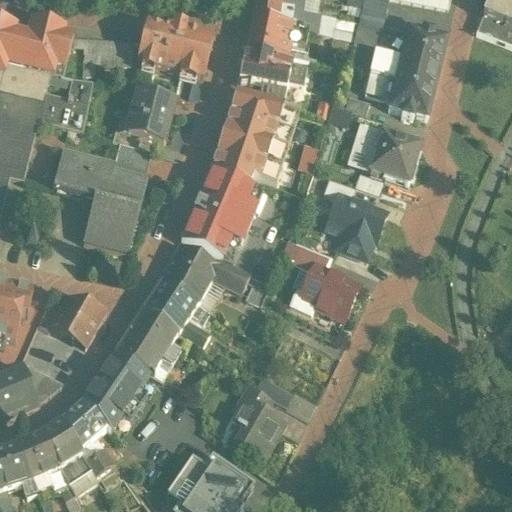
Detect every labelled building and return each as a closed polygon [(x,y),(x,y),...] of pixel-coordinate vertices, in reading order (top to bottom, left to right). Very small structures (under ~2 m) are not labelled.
[(298,0),(255,0),(252,25),(294,31),(308,36),(317,39),(319,20),(303,17),(305,1),(298,0)] [(390,0),(365,0),(363,8),(365,8),(360,30),(382,35),(390,2),(390,0)] [(450,0),(390,0),(390,2),(448,15),(450,0)] [(511,0),(491,0),(482,22),(483,22),(511,33),(511,0)] [(334,22),(319,20),(317,39),(332,42),(334,22)] [(511,33),(483,22),(476,39),(511,52),(511,33)] [(0,226),(10,186),(23,189),(38,129),(80,139),(82,140),(93,90),(73,87),(63,85),(74,40),(65,38),(66,34),(31,25),(28,39),(16,36),(17,32),(0,27),(0,226)] [(294,31),(252,25),(245,58),(286,66),(289,51),(305,54),(308,36),(294,31)] [(172,37),(146,30),(143,45),(136,70),(138,71),(142,72),(141,74),(143,75),(143,72),(153,74),(152,77),(154,77),(154,75),(180,81),(180,84),(181,84),(182,81),(195,84),(194,87),(196,88),(196,85),(201,86),(203,87),(214,43),(173,32),(172,37)] [(360,30),(359,30),(351,63),(373,69),(375,58),(377,58),(382,35),(360,30)] [(406,42),(382,35),(377,58),(401,64),(406,42)] [(434,38),(423,35),(422,39),(408,35),(406,42),(401,64),(398,75),(437,85),(447,45),(433,41),(434,38)] [(133,48),(85,45),(82,81),(94,83),(95,67),(131,69),(133,48)] [(286,66),(245,58),(236,103),(276,113),(280,92),(286,66)] [(377,58),(375,58),(373,69),(398,75),(401,64),(377,58)] [(373,69),(351,63),(348,73),(370,79),(373,69)] [(398,75),(373,69),(370,79),(365,99),(390,106),(398,75)] [(437,85),(398,75),(390,106),(388,115),(402,119),(401,122),(412,125),(413,122),(427,125),(437,85)] [(330,99),(313,95),(312,100),(280,92),(276,113),(323,125),(330,99)] [(175,106),(138,97),(127,140),(127,141),(141,144),(163,150),(175,106)] [(369,108),(348,102),(344,116),(365,122),(369,108)] [(276,113),(236,103),(226,139),(278,155),(282,141),(271,138),(273,129),(319,139),(323,125),(276,113)] [(365,122),(344,116),(341,128),(362,135),(365,122)] [(141,144),(127,141),(127,140),(116,137),(112,150),(120,151),(138,156),(141,144)] [(420,151),(381,138),(369,177),(408,190),(410,185),(412,185),(416,171),(414,170),(420,151)] [(278,155),(226,139),(211,177),(251,193),(260,168),(285,176),(286,174),(292,159),(278,155)] [(138,156),(120,151),(114,172),(116,173),(115,179),(144,186),(151,159),(138,156)] [(114,172),(63,159),(53,198),(94,209),(83,251),(128,263),(147,187),(144,186),(115,179),(116,173),(114,172)] [(312,166),(292,159),(286,174),(307,180),(312,166)] [(251,193),(211,177),(196,213),(233,229),(237,221),(256,230),(263,214),(244,206),(249,192),(251,193)] [(338,190),(317,183),(313,195),(333,202),(338,190)] [(298,187),(291,207),(297,209),(304,190),(298,187)] [(386,219),(340,202),(327,235),(342,241),(336,255),(367,266),(373,248),(375,249),(386,219)] [(233,229),(196,213),(181,250),(218,265),(230,238),(233,229)] [(256,230),(237,221),(233,229),(230,238),(250,247),(257,231),(256,230)] [(39,242),(27,239),(25,251),(36,254),(39,242)] [(332,264),(299,251),(290,270),(312,280),(315,272),(326,277),(332,264)] [(219,273),(179,253),(161,290),(198,312),(211,288),(219,273)] [(251,281),(221,267),(219,273),(211,288),(240,301),(248,288),(251,281)] [(326,277),(315,272),(312,280),(304,298),(299,307),(314,314),(343,327),(360,293),(326,277)] [(270,290),(251,281),(248,288),(252,290),(245,305),(261,311),(270,290)] [(198,312),(161,290),(142,319),(179,342),(188,327),(198,312)] [(314,314),(299,307),(304,298),(297,295),(290,311),(311,320),(314,314)] [(106,318),(68,304),(58,321),(48,315),(40,333),(48,338),(85,355),(86,356),(106,318)] [(38,316),(0,307),(0,330),(33,337),(38,316)] [(178,341),(142,319),(114,364),(153,385),(155,383),(153,382),(162,367),(171,372),(179,359),(170,354),(178,341)] [(210,340),(188,327),(179,342),(201,355),(210,340)] [(85,355),(48,338),(29,373),(65,393),(86,356),(85,355)] [(114,364),(82,411),(107,436),(110,440),(137,401),(145,406),(157,388),(153,385),(114,364)] [(0,429),(37,413),(22,377),(0,385),(0,429)] [(157,388),(145,406),(167,420),(179,402),(157,388)] [(250,393),(238,413),(246,418),(239,430),(238,430),(237,433),(244,437),(236,450),(263,466),(280,437),(280,438),(286,428),(265,416),(271,405),(250,393)] [(82,411),(61,429),(80,460),(95,446),(107,436),(82,411)] [(80,460),(61,429),(40,442),(59,477),(68,494),(92,479),(80,460)] [(40,442),(15,453),(31,489),(32,489),(46,483),(59,477),(40,442)] [(95,446),(80,460),(86,468),(99,458),(99,459),(103,457),(95,446)] [(15,453),(0,458),(0,500),(6,498),(23,492),(27,505),(38,501),(32,489),(31,489),(15,453)] [(99,458),(86,468),(97,484),(110,475),(99,459),(99,458)] [(177,511),(240,511),(253,494),(211,463),(203,473),(191,466),(166,503),(178,511),(177,511)] [(46,483),(32,489),(38,501),(40,506),(46,504),(43,498),(51,495),(46,483)] [(10,511),(6,498),(0,500),(0,511),(10,511)]
